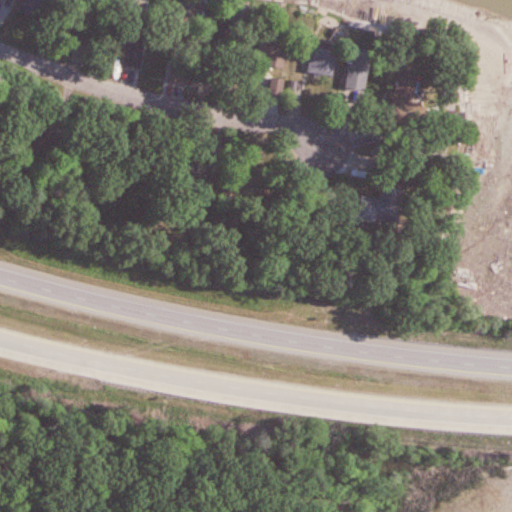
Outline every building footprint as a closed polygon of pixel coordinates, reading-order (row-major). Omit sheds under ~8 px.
[(27,0),(23,12),(47,20),(54,0),(27,0)] [(104,19),(82,23),(86,46),(108,42),(104,19)] [(150,36),(128,35),(126,69),(149,70),(150,36)] [(201,59),(172,60),(173,85),(202,84),(201,59)] [(425,79),(404,74),(397,102),(418,107),(425,79)] [(406,225),(412,182),(388,179),(385,199),(368,196),(365,219),(406,225)]
